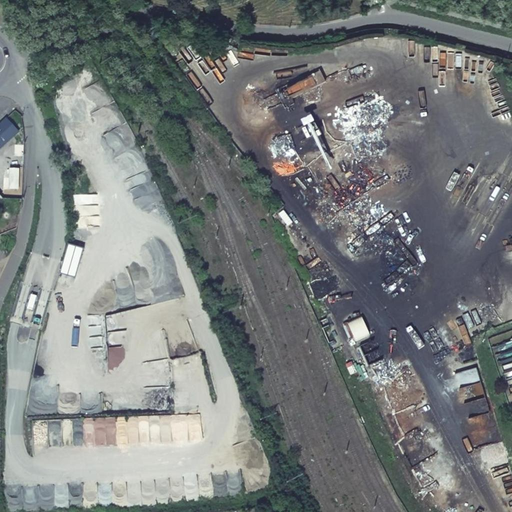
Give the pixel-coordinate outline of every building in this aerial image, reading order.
[(115,113),(124,108),(117,95),(107,100),(108,101),(104,103),(111,115),(114,113),(115,113)] [(0,124),(0,149),(19,132),(7,119),(0,124)] [(17,189),(18,169),(9,168),(9,189),(17,189)] [(68,244),(59,274),(75,279),(83,248),(68,244)] [(31,294),(26,309),(33,311),(37,296),(31,294)]
